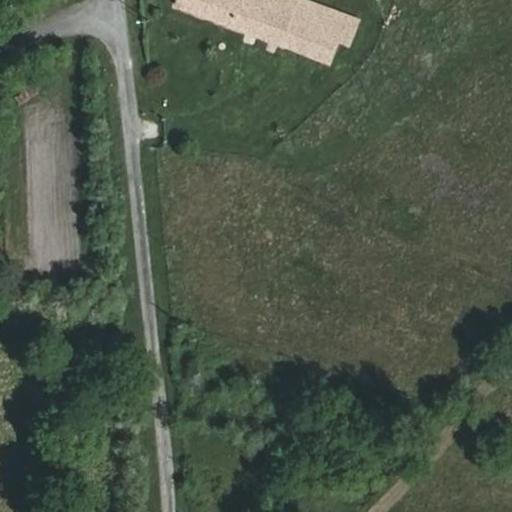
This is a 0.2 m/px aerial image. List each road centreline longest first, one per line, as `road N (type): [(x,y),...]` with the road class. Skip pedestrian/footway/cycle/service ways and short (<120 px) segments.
road 1 (unclassified): [(122,0),(159,511)]
road 2 (track): [(0,52),(123,10)]
